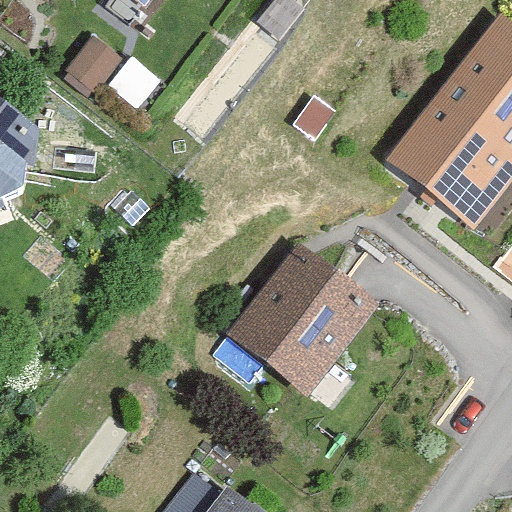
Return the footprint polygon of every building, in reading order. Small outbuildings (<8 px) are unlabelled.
[(150,0),(165,11),(173,0),(150,0)] [(511,174),(511,19),(503,12),(389,154),(474,222),(511,174)] [(143,62),(113,39),(87,74),(117,96),(143,62)] [(67,132),(0,85),(0,221),(3,224),(67,132)] [(382,301),(316,247),(245,343),(310,396),(382,301)] [(268,511),(224,480),(200,511),(268,511)]
